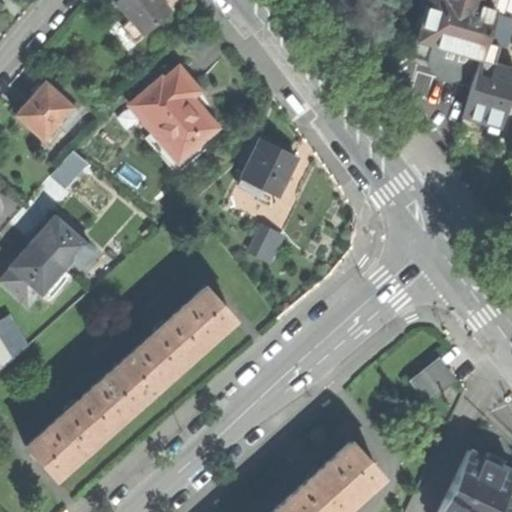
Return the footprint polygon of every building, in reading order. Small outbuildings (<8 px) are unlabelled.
[(131,20),(143,34),(169,11),(159,0),(116,0),(115,2),(131,20)] [(511,0),(427,0),(412,53),(419,55),(427,58),(426,61),(426,67),(427,72),(430,78),(433,81),(438,84),(445,86),(451,86),(456,84),(460,80),(464,76),(466,73),(467,68),(476,71),(479,59),(484,41),(499,46),(507,17),(511,18),(511,0)] [(387,32),(400,35),(407,9),(393,6),(387,32)] [(143,34),(131,20),(123,28),(134,41),(143,34)] [(480,120),(499,127),(511,85),(511,69),(479,59),(476,71),(463,115),(480,120)] [(153,131),(157,136),(196,104),(190,97),(198,90),(191,82),(188,78),(179,67),(163,80),(161,78),(130,104),(153,131)] [(16,115),(42,138),(57,122),(65,129),(79,114),(45,83),(36,93),(26,104),(16,115)] [(292,89),(286,94),(296,107),(299,111),(303,108),(305,105),(292,89)] [(196,104),(157,136),(177,159),(200,139),(215,126),(196,104)] [(177,159),(157,136),(153,131),(145,137),(150,143),(176,173),(206,147),(200,139),(177,159)] [(240,177),(277,195),(296,157),(259,139),(251,157),(245,169),(240,177)] [(50,176),(66,188),(87,163),(72,151),(50,176)] [(31,240),(62,267),(72,257),(84,242),(53,215),(42,228),(31,240)] [(262,226),(248,252),(261,258),(275,232),(262,226)] [(282,236),(275,232),(261,258),(269,262),(282,236)] [(9,265),(11,266),(38,290),(49,300),(60,286),(51,279),(62,267),(31,240),(21,252),(9,265)] [(92,250),(84,242),(72,257),(80,264),(92,250)] [(0,280),(26,304),(38,290),(11,266),(0,278),(0,280)] [(204,286),(165,322),(163,320),(158,324),(153,329),(155,331),(115,367),(143,398),(232,318),(204,286)] [(8,314),(0,319),(0,335),(14,358),(27,346),(8,314)] [(0,366),(2,368),(14,358),(0,335),(0,366)] [(411,380),(426,399),(452,379),(437,360),(411,380)] [(115,367),(76,401),(74,399),(69,404),(63,409),(65,411),(25,446),(53,478),(143,398),(115,367)] [(349,441),(317,470),(316,468),(311,472),(306,477),(308,479),(277,506),(283,511),(335,511),(377,475),(379,474),(349,441)] [(437,511),(482,511),(504,467),(480,456),(467,450),(437,511)] [(511,511),(511,486),(507,484),(511,472),(511,471),(504,467),(482,511),(511,511)]
